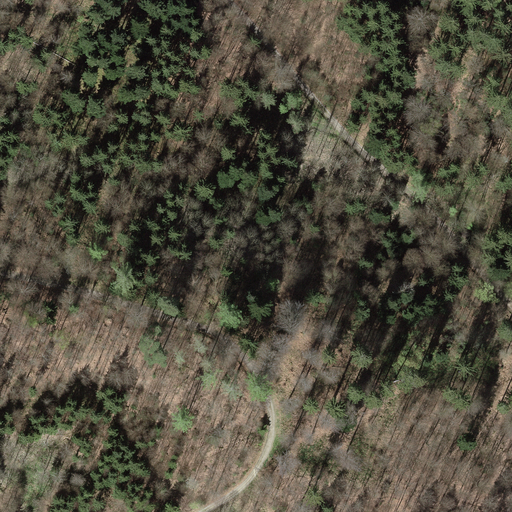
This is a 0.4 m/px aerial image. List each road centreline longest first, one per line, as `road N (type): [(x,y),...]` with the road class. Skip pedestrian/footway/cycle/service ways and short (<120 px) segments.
road 1 (track): [(0,275),(160,314),(203,328),(238,352),(263,390),(273,434),(255,480),(204,511)]
road 2 (track): [(511,298),(348,136),(226,0)]
